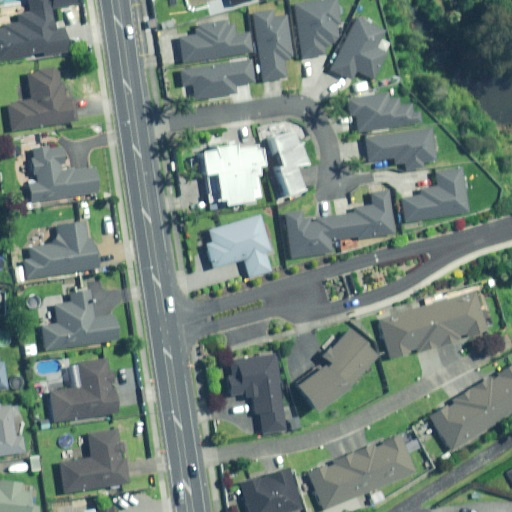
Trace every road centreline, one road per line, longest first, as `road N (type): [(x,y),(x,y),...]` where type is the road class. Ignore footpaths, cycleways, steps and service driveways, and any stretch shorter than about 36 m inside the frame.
road 1 (residential): [(134,128),(308,106),(326,123),(334,182)]
road 2 (secondary): [(134,128),(162,316)]
road 3 (secondary): [(166,341),(191,511)]
road 4 (residential): [(454,246),(372,296),(309,311)]
road 5 (residential): [(299,277),(408,247),(454,246)]
road 6 (residential): [(309,311),(276,311),(166,341)]
road 7 (residential): [(162,316),(299,277)]
road 8 (residential): [(399,511),(511,442)]
road 9 (secondary): [(116,0),(134,128)]
